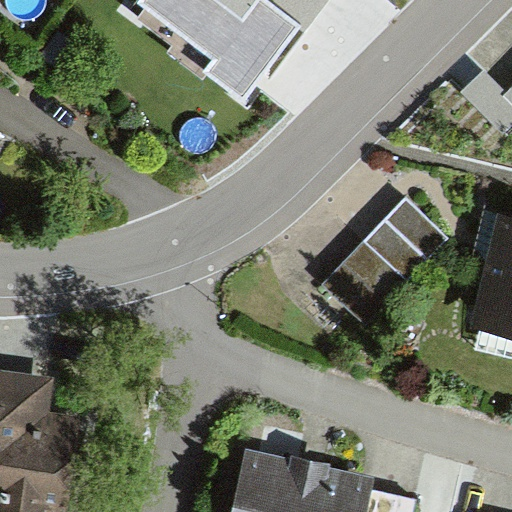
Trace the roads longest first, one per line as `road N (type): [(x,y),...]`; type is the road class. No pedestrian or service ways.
road 1 (unclassified): [(453,0),(285,165),(230,208),(158,244)]
road 2 (residential): [(205,357),(511,451)]
road 3 (residential): [(205,357),(158,511)]
road 4 (unclassified): [(158,244),(48,267),(0,268)]
road 5 (residential): [(158,244),(205,357)]
